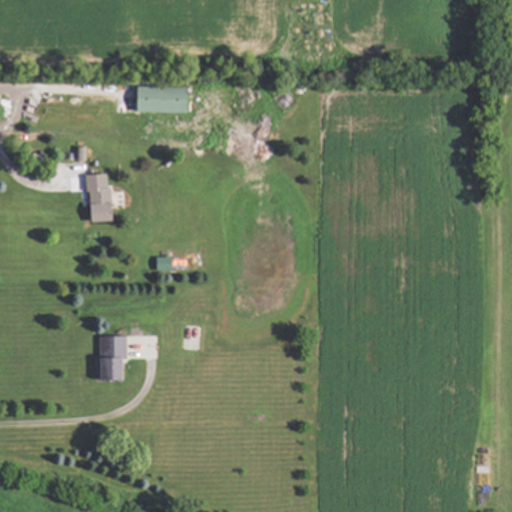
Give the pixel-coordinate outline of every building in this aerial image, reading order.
[(178,114),(179,88),(129,86),(128,112),(178,114)] [(82,148),(72,148),(72,162),(82,162),(82,148)] [(81,175),(83,223),(106,222),(104,174),(81,175)] [(166,258),(151,258),(150,272),(165,272),(166,258)] [(120,337),(94,337),(94,359),(90,359),(91,381),(120,381),(119,373),(113,373),(113,359),(121,359),(120,337)]
